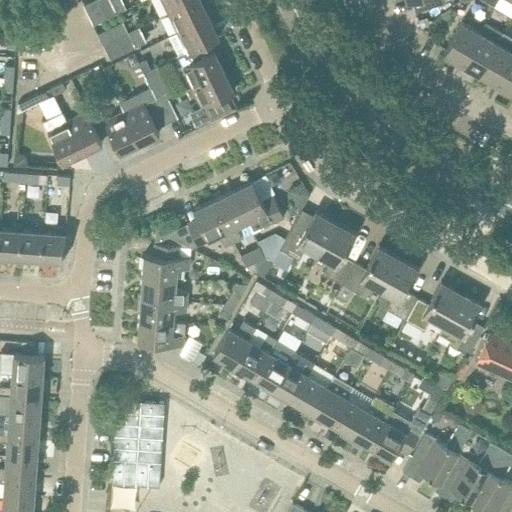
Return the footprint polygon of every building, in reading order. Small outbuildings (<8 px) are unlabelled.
[(92,0),(84,4),(93,24),(117,13),(127,8),(122,0),(92,0)] [(193,0),(162,0),(168,12),(193,0)] [(209,16),(201,0),(193,0),(168,12),(178,31),(209,16)] [(168,36),(178,54),(219,36),(209,16),(178,31),(168,36)] [(462,20),(454,35),(443,52),(462,62),(480,31),(462,20)] [(18,22),(8,21),(8,34),(17,35),(18,22)] [(121,21),(116,24),(98,33),(103,44),(126,33),(121,21)] [(480,31),(462,62),(479,73),(497,41),(498,41),(503,32),(485,21),(480,31)] [(497,41),(479,73),(497,83),(511,56),(511,36),(503,32),(498,41),(497,41)] [(133,47),(126,33),(103,44),(110,58),(133,47)] [(17,35),(8,34),(7,47),(16,47),(17,35)] [(212,52),(208,41),(179,55),(193,85),(224,70),(215,50),(212,52)] [(511,56),(497,83),(511,91),(511,56)] [(146,58),(139,61),(144,72),(151,69),(146,58)] [(15,65),(5,64),(4,77),(14,78),(15,65)] [(234,90),(224,70),(193,85),(186,89),(190,97),(197,94),(202,105),(203,105),(210,119),(236,106),(229,93),(234,90)] [(14,78),(4,77),(3,90),(13,90),(14,78)] [(62,81),(51,87),(54,94),(65,88),(62,81)] [(155,97),(150,86),(120,101),(139,142),(159,132),(157,127),(167,122),(155,97)] [(18,103),(17,112),(39,101),(47,118),(43,121),(62,161),(82,151),(67,120),(54,94),(51,87),(39,92),(18,103)] [(178,117),(166,92),(155,97),(167,122),(178,117)] [(139,142),(120,101),(119,101),(124,110),(105,119),(99,106),(88,111),(102,142),(100,137),(110,132),(119,151),(139,142)] [(11,108),(2,108),(1,120),(11,121),(11,108)] [(88,111),(87,110),(67,120),(82,151),(102,142),(88,111)] [(11,121),(1,120),(1,133),(10,133),(11,121)] [(0,151),(0,164),(8,165),(8,152),(0,151)] [(27,172),(5,170),(4,180),(26,182),(27,172)] [(39,173),(27,172),(26,182),(38,183),(39,173)] [(71,175),(57,174),(57,183),(70,184),(71,175)] [(284,190),(302,203),(313,189),(295,175),(284,190)] [(253,180),(233,189),(248,219),(253,230),(263,226),(266,224),(284,215),(273,194),(263,199),(253,180)] [(248,219),(233,189),(214,199),(234,240),(243,235),(238,224),(248,219)] [(214,199),(194,208),(198,217),(187,222),(197,244),(219,233),(224,244),(234,240),(214,199)] [(336,221),(316,209),(303,232),(292,226),(286,237),(282,244),(279,248),(299,259),(306,247),(318,254),(336,221)] [(336,221),(318,254),(330,260),(323,272),(343,283),(355,261),(344,255),(357,232),(336,221)] [(2,222),(1,222),(0,238),(0,254),(20,256),(23,224),(13,223),(12,228),(2,227),(2,222)] [(23,224),(20,256),(42,258),(44,226),(34,225),(34,229),(23,228),(23,224)] [(45,226),(44,226),(42,258),(64,259),(66,227),(54,226),(54,231),(45,230),(45,226)] [(144,253),(143,275),(176,278),(177,266),(189,267),(191,245),(166,232),(156,227),(154,254),(144,253)] [(275,231),(258,240),(260,244),(265,255),(273,260),(279,248),(282,244),(286,237),(275,231)] [(366,267),(355,261),(343,283),(337,294),(347,300),(353,289),(362,294),(368,282),(380,289),(399,256),(378,245),(366,267)] [(265,255),(258,267),(267,271),(273,261),(273,260),(265,255)] [(419,268),(399,256),(380,289),(393,296),(386,308),(405,318),(417,296),(407,290),(419,268)] [(176,278),(143,275),(141,297),(187,300),(188,290),(175,289),(176,278)] [(252,289),(272,300),(277,291),(257,280),(252,289)] [(429,303),(417,296),(405,318),(425,329),(431,317),(443,324),(462,291),(441,280),(429,303)] [(248,283),(237,283),(225,303),(233,308),(248,283)] [(277,291),(272,300),(283,307),(288,298),(277,291)] [(444,324),(439,333),(451,339),(449,343),(468,354),(481,332),(470,325),(482,303),(462,291),(444,324)] [(187,300),(141,297),(140,318),(173,321),(174,310),(186,310),(187,300)] [(225,303),(219,314),(227,319),(233,308),(225,303)] [(301,317),(311,323),(316,315),(306,309),(301,317)] [(336,326),(316,315),(311,323),(331,334),(336,326)] [(185,322),(173,321),(140,318),(138,341),(173,343),(172,349),(199,365),(206,354),(198,349),(202,342),(191,336),(187,344),(184,344),(184,333),(185,322)] [(243,320),(236,331),(229,327),(224,335),(214,353),(223,358),(222,360),(233,366),(256,327),(243,320)] [(356,338),(336,326),(331,334),(351,346),(356,338)] [(256,327),(233,366),(243,373),(245,371),(253,376),(276,338),(256,327)] [(476,361),(511,377),(511,341),(490,331),(476,361)] [(269,350),(253,376),(262,381),(262,383),(272,389),(288,362),(289,362),(296,350),(296,349),(285,343),(276,338),(269,350)] [(375,349),(356,338),(351,346),(370,357),(375,349)] [(288,362),(272,389),(283,396),(284,394),(293,399),(314,362),(315,361),(306,356),(296,350),(289,362),(288,362)] [(0,359),(0,363),(0,371),(12,372),(43,375),(45,354),(1,351),(0,359)] [(395,361),(384,354),(379,363),(390,369),(395,361)] [(414,372),(395,361),(390,369),(409,381),(414,372)] [(334,374),(314,362),(293,399),(302,405),(301,406),(311,413),(334,374)] [(43,375),(12,372),(11,386),(0,384),(0,392),(42,395),(43,375)] [(354,385),(334,374),(311,413),(322,419),(323,417),(332,422),(347,396),(354,385)] [(0,392),(0,399),(10,401),(9,413),(40,416),(42,395),(0,392)] [(371,445),(395,405),(376,393),(367,408),(351,436),(361,442),(362,440),(371,445)] [(347,396),(332,422),(341,428),(340,430),(351,436),(367,408),(347,396)] [(159,485),(165,401),(131,398),(117,397),(115,420),(110,482),(159,485)] [(395,406),(395,405),(371,445),(380,451),(379,452),(391,459),(398,447),(408,453),(420,432),(432,412),(419,405),(411,419),(393,409),(395,406)] [(0,433),(39,436),(40,416),(9,413),(0,412),(0,433)] [(425,431),(413,453),(403,470),(419,480),(426,474),(439,481),(440,482),(458,451),(471,429),(459,422),(446,444),(425,431)] [(39,436),(0,433),(0,440),(7,442),(6,454),(37,457),(39,436)] [(478,462),(458,451),(440,482),(439,481),(435,489),(451,499),(458,492),(472,500),(503,447),(491,440),(478,462)] [(511,452),(503,447),(472,500),(486,509),(484,511),(508,511),(511,506),(511,482),(502,476),(510,463),(511,463),(511,452)] [(0,474),(36,477),(37,457),(6,454),(6,467),(0,466),(0,474)] [(0,482),(4,482),(4,495),(34,497),(36,477),(0,474),(0,482)] [(0,507),(0,511),(33,511),(34,498),(4,495),(3,508),(0,507)] [(309,511),(310,511),(293,502),(287,511),(309,511)]
